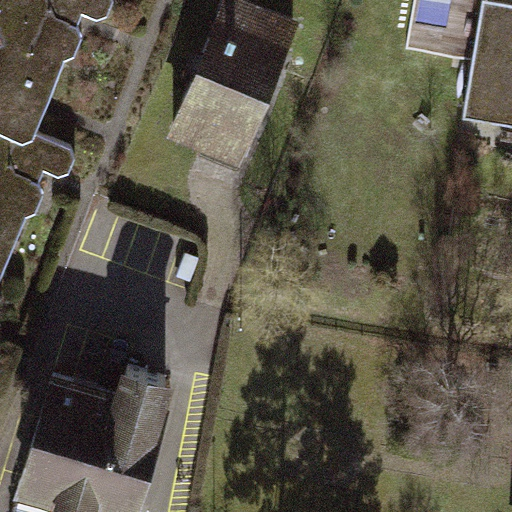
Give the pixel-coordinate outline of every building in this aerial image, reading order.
[(0,0),(0,138),(13,144),(26,137),(54,60),(64,56),(71,38),(66,25),(70,13),(86,19),(96,15),(101,0),(0,0)] [(342,0),(236,0),(206,95),(302,126),(342,0)] [(511,0),(486,0),(470,93),(511,99),(511,0)] [(0,255),(16,214),(24,212),(31,194),(28,183),(33,170),(48,176),(55,173),(62,157),(59,149),(26,137),(13,144),(0,138),(0,255)] [(116,390),(58,373),(21,493),(86,511),(129,511),(170,377),(124,363),(116,390)] [(511,511),(511,475),(510,475),(503,511),(511,511)]
